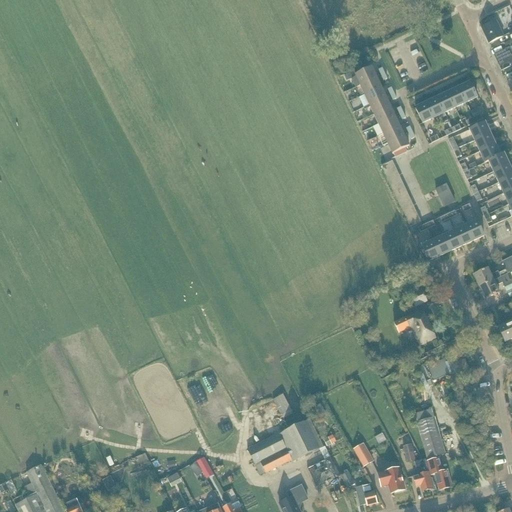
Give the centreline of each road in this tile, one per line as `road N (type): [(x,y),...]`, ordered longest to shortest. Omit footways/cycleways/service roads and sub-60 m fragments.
road 1 (residential): [(493,374),(455,276),(465,262),(511,240)]
road 2 (residential): [(425,149),(401,93),(482,56)]
